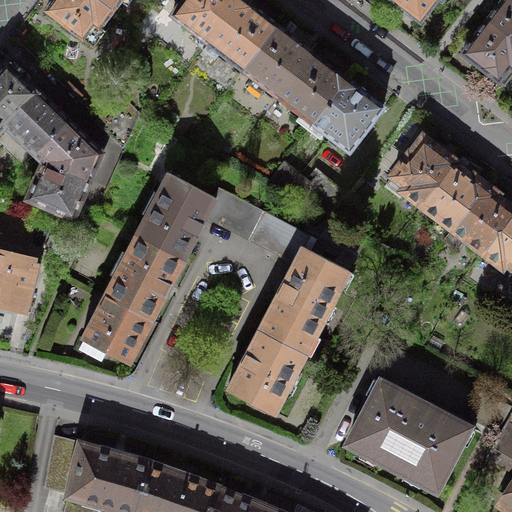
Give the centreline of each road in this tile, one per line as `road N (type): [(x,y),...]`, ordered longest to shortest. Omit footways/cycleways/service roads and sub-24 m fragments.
road 1 (secondary): [(380,511),(189,428),(0,379)]
road 2 (residential): [(320,0),(511,147)]
